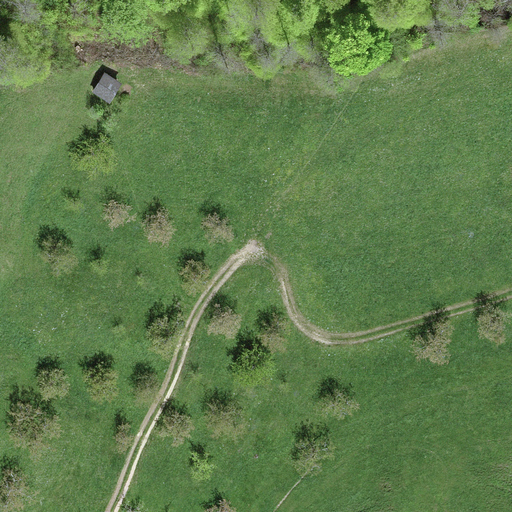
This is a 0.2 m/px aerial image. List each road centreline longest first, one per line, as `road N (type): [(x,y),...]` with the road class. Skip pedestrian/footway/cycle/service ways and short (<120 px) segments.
road 1 (track): [(248,257),(258,253),(274,263),(305,329),(346,343),(511,293)]
road 2 (track): [(111,511),(209,296),(248,257)]
